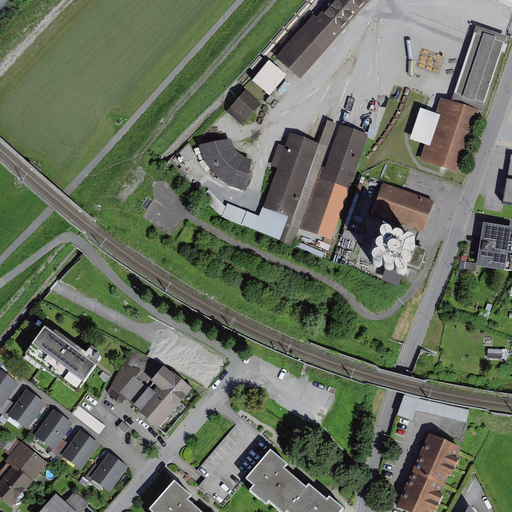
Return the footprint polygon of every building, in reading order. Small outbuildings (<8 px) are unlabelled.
[(371,0),(334,0),(318,19),(315,17),(278,57),(301,80),(371,0)] [(511,38),(478,26),(451,102),(442,98),(436,115),(420,110),(409,140),(428,147),(423,161),(457,174),(479,113),(483,115),(511,38)] [(282,74),(269,62),(253,82),(266,92),(282,74)] [(259,105),(245,92),(228,111),(242,124),(245,120),(259,105)] [(337,125),(327,121),(319,146),(293,219),(284,244),(294,247),(337,125)] [(370,136),(341,125),(303,230),(331,240),(370,136)] [(291,135),(263,208),(288,218),(293,219),(319,146),(291,135)] [(233,145),(232,141),(200,145),(205,161),(212,174),(223,183),(235,191),(246,192),(252,160),(248,159),(244,158),(243,157),(238,154),(237,152),(234,148),(233,145)] [(194,148),(189,144),(179,154),(185,159),(194,148)] [(184,163),(179,168),(196,188),(202,183),(184,163)] [(437,203),(386,183),(374,212),(426,232),(437,203)] [(223,218),(227,207),(210,191),(203,197),(223,218)] [(227,207),(223,218),(242,225),(247,212),(228,204),(227,207)] [(247,212),(242,225),(281,241),(288,218),(263,208),(260,216),(247,212)] [(511,229),(483,225),(477,267),(506,272),(511,229)] [(389,245),(391,244),(392,243),(393,241),(394,239),(393,237),(392,235),(391,234),(389,233),(387,233),(385,233),(383,234),(382,236),(381,238),(381,240),(382,242),(383,244),(385,245),(387,245),(389,245)] [(401,249),(403,248),(404,247),(405,245),(406,243),(405,241),(404,239),(403,238),(401,237),(399,237),(397,237),(395,238),(394,240),(393,242),(393,244),(394,246),(395,248),(397,249),(399,249),(401,249)] [(413,254),(415,253),(416,251),(417,249),(418,247),(417,245),(416,243),(415,242),(413,241),(411,241),(409,242),(407,243),(406,245),(405,246),(405,249),(406,250),(407,252),(409,253),(411,254),(413,254)] [(384,257),(386,256),(388,255),(389,253),(389,251),(389,249),(388,247),(386,245),(384,245),(382,244),(380,245),(378,246),(377,248),(377,250),(377,252),(377,254),(379,255),(380,256),(382,257),(384,257)] [(396,261),(398,260),(400,259),(401,257),(401,255),(401,253),(400,251),(398,249),(396,249),(394,249),(392,249),(390,250),(389,252),(389,254),(389,256),(389,258),(391,259),(392,261),(394,261),(396,261)] [(408,265),(410,264),(412,263),(413,261),(413,259),(413,257),(412,255),(410,254),(408,253),(406,253),(404,253),(402,255),(401,256),(401,258),(401,260),(401,262),(403,264),(404,265),(406,265),(408,265)] [(380,269),(382,268),(384,267),(385,265),(385,263),(385,261),(384,259),(382,257),(380,257),(378,256),(376,257),(374,258),(373,260),(372,262),(372,264),(373,266),(374,267),(376,268),(378,269),(380,269)] [(392,273),(394,272),(396,271),(397,269),(397,267),(397,265),(396,263),(394,261),(392,261),(390,260),(388,261),(386,262),(385,264),(385,266),(385,268),(385,270),(387,271),(388,273),(390,273),(392,273)] [(404,277),(406,276),(408,275),(409,273),(409,271),(409,269),(408,267),(406,266),(404,265),(402,265),(400,265),(398,267),(397,268),(397,270),(397,272),(397,274),(399,276),(400,277),(402,277),(404,277)] [(104,366),(51,328),(31,355),(84,394),(104,366)] [(488,348),(488,358),(505,358),(506,349),(488,348)] [(165,371),(133,350),(111,392),(125,404),(130,399),(162,432),(196,392),(168,367),(165,371)] [(23,385),(0,367),(0,405),(5,409),(23,385)] [(51,405),(31,390),(11,416),(30,431),(51,405)] [(403,394),(399,415),(414,418),(416,410),(467,421),(470,408),(403,394)] [(77,425),(58,410),(38,437),(57,452),(77,425)] [(104,445),(84,431),(65,458),(84,472),(104,445)] [(468,450),(434,435),(401,508),(409,511),(444,511),(451,497),(447,495),(455,477),(459,478),(467,461),(463,460),(468,450)] [(51,464),(24,442),(8,462),(16,468),(0,487),(0,496),(15,509),(51,464)] [(289,465),(271,450),(247,479),(256,487),(252,491),(269,505),(271,502),(283,511),(343,511),(346,509),(332,497),(329,501),(311,485),(308,488),(285,469),(289,465)] [(132,468),(113,454),(94,479),(113,493),(132,468)] [(201,511),(188,500),(191,496),(175,481),(150,510),(151,511),(201,511)] [(69,503),(61,495),(46,511),(85,511),(92,504),(79,492),(69,503)]
